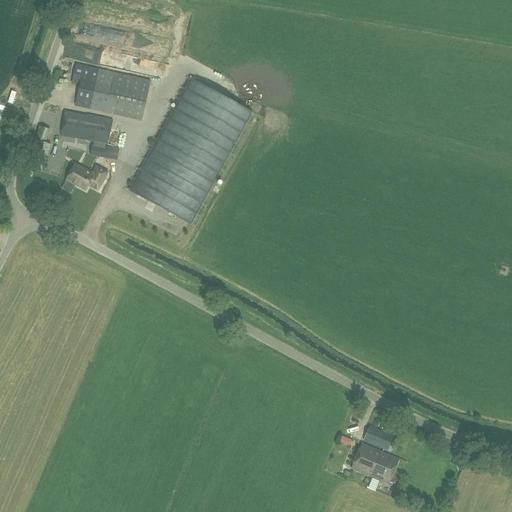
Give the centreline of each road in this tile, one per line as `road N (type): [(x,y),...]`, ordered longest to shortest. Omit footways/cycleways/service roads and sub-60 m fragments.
road 1 (unclassified): [(511,451),(448,435),(375,400),(52,224)]
road 2 (unclassified): [(13,200),(15,170),(69,0)]
